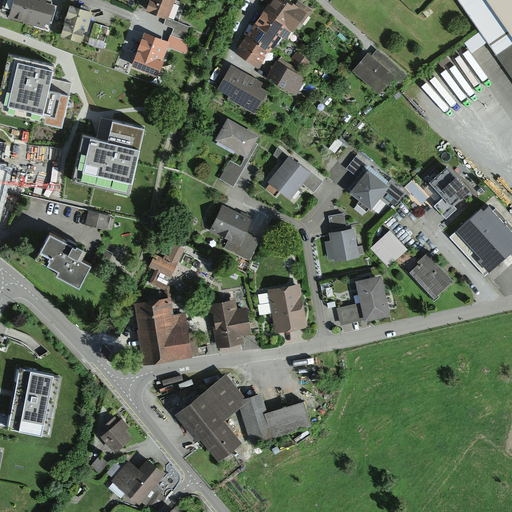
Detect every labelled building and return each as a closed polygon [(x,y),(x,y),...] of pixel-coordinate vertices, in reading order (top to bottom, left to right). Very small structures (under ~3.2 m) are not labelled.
[(45,0),(14,0),(9,18),(48,29),(55,6),(44,3),(45,0)] [(176,0),(149,0),(146,10),(170,18),(176,0)] [(275,0),(273,3),(265,14),(292,34),(300,22),(302,24),(311,12),(297,3),(294,7),(287,3),(283,0),(275,0)] [(511,0),(460,0),(511,74),(511,0)] [(94,17),(74,10),(64,37),(84,44),(94,17)] [(265,14),(247,40),(269,55),(270,55),(273,51),(274,52),(277,48),(280,50),(292,34),(265,14)] [(104,48),(111,27),(96,22),(89,43),(104,48)] [(192,30),(175,23),(169,38),(186,45),(192,30)] [(165,42),(145,32),(135,53),(156,62),(165,42)] [(247,40),(235,57),(257,72),(269,55),(247,40)] [(305,79),(301,77),(310,63),(298,51),(285,69),(277,65),(268,80),(295,96),(305,79)] [(10,55),(0,94),(0,109),(62,125),(72,83),(52,78),(53,75),(55,66),(10,55)] [(384,70),(368,56),(353,73),(380,97),(394,82),(399,86),(408,77),(392,62),(384,70)] [(263,85),(231,67),(217,91),(228,97),(227,100),(251,114),(253,110),(257,112),(267,95),(259,90),(263,85)] [(84,136),(73,179),(128,192),(145,128),(103,117),(97,139),(84,136)] [(259,136),(228,118),(215,140),(246,158),(255,143),(259,136)] [(258,145),(255,143),(246,158),(241,167),(230,161),(220,179),(233,187),(258,145)] [(283,163),(289,156),(278,148),(274,155),(283,163)] [(347,167),(360,177),(369,166),(371,164),(357,153),(347,167)] [(297,163),(289,156),(283,163),(267,183),(269,184),(266,188),(275,196),(279,191),(290,200),(302,183),(310,174),(297,163)] [(299,161),(297,163),(310,174),(302,183),(314,193),(323,181),(299,161)] [(470,185),(448,162),(429,179),(443,194),(433,203),(446,217),(458,206),(454,202),(462,195),(466,199),(473,193),(468,187),(470,185)] [(388,181),(369,166),(360,177),(351,190),(361,198),(357,202),(366,209),(370,204),(371,206),(384,189),(389,182),(388,181)] [(389,182),(384,189),(399,200),(405,191),(390,179),(388,181),(389,182)] [(483,205),(481,203),(448,235),(485,274),(511,248),(511,224),(489,200),(483,205)] [(253,222),(224,208),(213,231),(242,245),(253,222)] [(110,216),(89,211),(86,224),(107,229),(110,216)] [(329,230),(331,239),(326,240),(329,258),(359,254),(354,224),(346,226),(344,211),(328,214),(331,229),(329,230)] [(407,247),(390,229),(372,245),(388,263),(407,247)] [(76,250),(50,235),(41,253),(51,258),(49,261),(52,263),(50,266),(60,271),(58,276),(80,288),(91,267),(79,260),(84,251),(77,248),(76,250)] [(163,258),(155,254),(149,267),(155,270),(160,272),(171,278),(186,250),(176,245),(170,257),(165,254),(163,258)] [(318,246),(320,256),(329,255),(327,245),(318,246)] [(454,280),(428,252),(411,268),(436,296),(454,280)] [(160,272),(155,270),(150,283),(165,290),(166,299),(171,298),(170,286),(157,280),(160,272)] [(382,273),(357,278),(362,301),(338,306),(341,323),(391,312),(382,273)] [(300,285),(268,291),(276,333),(308,327),(300,285)] [(166,299),(135,304),(139,331),(137,331),(143,366),(193,358),(193,355),(199,354),(196,332),(189,333),(186,313),(174,314),(171,298),(166,299)] [(237,300),(211,304),(218,348),(243,344),(242,336),(253,335),(248,306),(238,308),(237,300)] [(60,373),(21,366),(10,425),(49,432),(60,373)] [(226,373),(178,412),(218,462),(243,442),(225,420),(240,407),(246,402),(243,398),(246,397),(226,373)] [(240,407),(253,445),(312,426),(304,400),(268,412),(262,392),(243,398),(246,402),(240,407)] [(133,438),(126,429),(129,427),(122,419),(118,422),(114,417),(102,427),(106,432),(100,437),(114,454),(133,438)] [(100,456),(92,466),(99,473),(108,463),(100,456)] [(140,470),(129,461),(112,481),(139,503),(165,473),(148,459),(140,470)]
